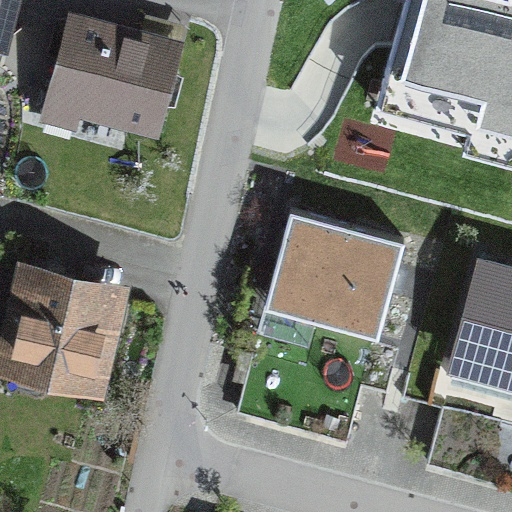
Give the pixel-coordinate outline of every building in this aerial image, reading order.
[(0,0),(0,54),(7,56),(20,0),(0,0)] [(511,0),(419,0),(400,69),(511,99),(511,0)] [(177,47),(69,18),(51,86),(79,94),(78,100),(158,121),(177,47)] [(290,206),(264,303),(377,334),(403,237),(290,206)] [(511,266),(480,258),(453,359),(511,374),(511,266)] [(109,291),(31,272),(12,350),(90,369),(109,291)] [(236,408),(290,422),(306,366),(251,351),(236,408)] [(362,381),(306,366),(290,422),(347,438),(362,381)] [(426,459),(481,474),(496,418),(442,403),(426,459)] [(511,422),(496,418),(481,474),(511,482),(511,422)]
